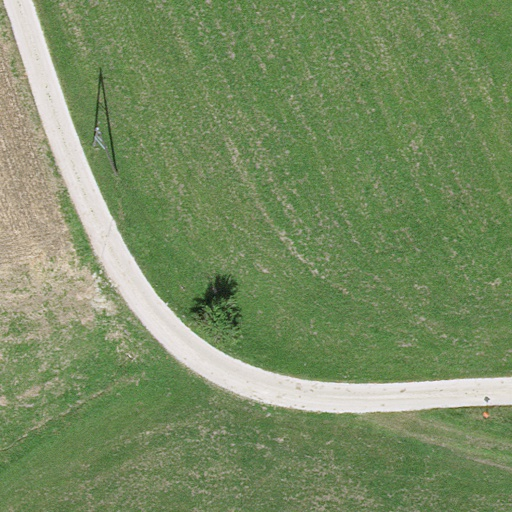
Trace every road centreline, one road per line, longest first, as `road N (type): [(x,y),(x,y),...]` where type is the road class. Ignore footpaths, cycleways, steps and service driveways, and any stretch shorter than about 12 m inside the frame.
road 1 (track): [(511,391),(291,397),(204,363),(160,326),(116,270),(77,191),(13,0)]
road 2 (track): [(350,398),(410,432),(511,459)]
